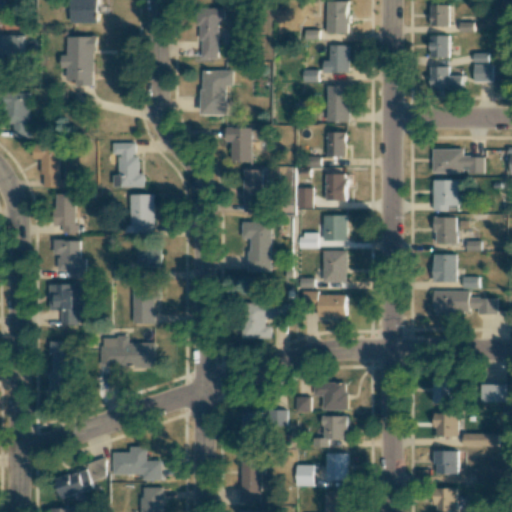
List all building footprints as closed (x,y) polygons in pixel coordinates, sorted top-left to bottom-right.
[(71,0),(71,22),(99,22),(99,0),(71,0)] [(349,33),(349,1),(327,1),(326,32),(349,33)] [(449,4),(431,4),(431,26),(450,26),(449,4)] [(218,58),(219,20),(224,20),(225,8),(196,8),(195,24),(201,24),(200,58),(218,58)] [(23,35),(0,34),(0,86),(2,86),(2,58),(23,58),(23,35)] [(449,35),(431,35),(431,57),(450,57),(449,35)] [(66,37),(67,55),(60,55),(61,67),(66,67),(67,80),(76,79),(76,85),(95,85),(94,36),(66,37)] [(323,72),(349,72),(349,45),(330,45),(330,61),(323,61),(323,72)] [(488,52),(474,53),(474,62),(488,62),(488,52)] [(493,64),(474,64),(474,81),(492,81),(493,64)] [(449,66),(431,66),(431,89),(463,89),(463,76),(449,75),(449,66)] [(318,70),(303,69),(303,81),(318,81),(318,70)] [(234,70),(202,70),(202,114),(228,114),(228,85),(234,85),(234,70)] [(348,85),(327,85),(327,121),(348,121),(348,85)] [(8,138),(30,137),(29,92),(7,92),(8,138)] [(252,161),(251,127),(225,127),(226,142),(231,141),(231,161),(252,161)] [(327,156),(347,156),(346,132),(326,132),(327,156)] [(144,187),(144,173),(139,173),(139,156),(135,156),(135,143),(112,143),(112,154),(118,154),(119,175),(112,175),(112,187),(144,187)] [(42,187),(67,187),(67,178),(59,178),(58,144),(33,144),(33,158),(42,158),(42,187)] [(484,173),(485,156),(463,156),(464,149),(433,149),(433,172),(484,173)] [(262,211),(263,170),(243,169),(243,211),(262,211)] [(325,200),(346,200),(347,174),(325,173),(325,200)] [(434,211),(458,210),(458,204),(465,204),(464,192),(458,192),(458,179),(433,180),(434,211)] [(295,207),(312,208),(312,187),(296,187),(295,207)] [(62,233),(76,232),(76,193),(54,194),(55,226),(62,226),(62,233)] [(154,194),(130,194),(129,224),(124,224),(124,233),(154,233),(154,194)] [(347,215),(323,215),(323,240),(347,241),(347,215)] [(435,243),(456,243),(456,217),(435,217),(435,243)] [(270,271),(271,222),(242,221),(241,238),(249,238),(248,271),(270,271)] [(317,232),(300,232),(300,248),(317,248),(317,232)] [(85,278),(86,258),(80,258),(81,240),(54,239),(54,254),(59,254),(59,270),(70,270),(69,277),(85,278)] [(137,242),(137,267),(160,268),(161,242),(137,242)] [(348,250),(323,250),(323,282),(348,282),(348,250)] [(434,282),(457,282),(456,254),(433,254),(434,282)] [(463,288),(478,288),(479,277),(463,277),(463,288)] [(83,284),(49,284),(50,309),(62,309),(62,325),(78,325),(78,312),(84,312),(83,284)] [(153,284),(132,285),(133,324),(154,323),(153,284)] [(470,291),(434,290),(434,312),(470,313),(470,308),(479,308),(479,314),(497,314),(497,297),(469,297),(470,291)] [(271,338),(272,326),(265,326),(265,319),(289,319),(290,303),(243,302),(243,338),(271,338)] [(155,340),(100,341),(100,367),(155,366),(155,340)] [(50,395),(72,395),(72,371),(69,371),(69,361),(72,361),(73,342),(51,341),(50,395)] [(457,376),(432,377),(433,404),(458,403),(457,376)] [(323,409),(347,410),(347,383),(314,382),(313,395),(323,395),(323,409)] [(505,384),(482,384),(481,401),(505,402),(505,384)] [(311,396),(295,396),(295,412),(311,412),(311,396)] [(242,412),(243,442),(263,442),(263,411),(242,412)] [(458,413),(435,413),(434,436),(457,436),(458,413)] [(322,416),(323,438),(313,438),(313,447),(328,447),(328,439),(346,439),(346,415),(322,416)] [(498,446),(498,433),(464,433),(464,446),(498,446)] [(112,453),(112,476),(142,475),(143,481),(162,481),(161,461),(146,462),(146,447),(129,447),(129,452),(112,453)] [(457,451),(435,450),(434,473),(457,473),(457,451)] [(347,454),(324,454),(324,481),(347,481),(347,454)] [(89,460),(91,479),(106,478),(105,459),(89,460)] [(262,459),(239,459),(239,504),(262,504),(262,459)] [(296,465),(296,486),(313,486),(313,465),(296,465)] [(91,489),(85,469),(53,479),(60,499),(91,489)] [(140,511),(164,511),(164,488),(140,488),(140,511)] [(455,511),(455,488),(433,488),(433,511),(455,511)] [(345,511),(345,490),(324,490),(324,511),(345,511)]
